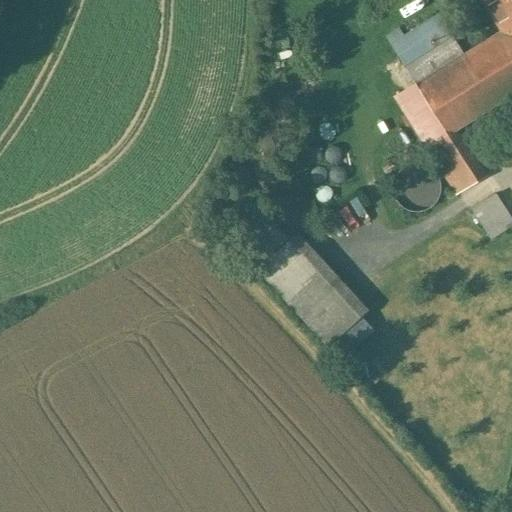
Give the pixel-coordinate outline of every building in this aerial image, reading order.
[(511,0),(484,0),(503,29),(463,54),(416,84),(436,117),(446,134),(453,130),(511,92),(511,0)] [(438,14),(390,44),(398,56),(446,26),(438,14)] [(453,37),(405,67),(416,84),(463,54),(453,37)] [(482,176),(453,130),(446,134),(436,117),(416,129),(457,193),(483,176),(482,176)] [(268,131),(243,141),(264,192),(289,183),(268,131)] [(438,196),(439,187),(437,177),(432,170),(424,165),(415,163),(406,165),(398,171),(393,178),(391,188),(393,197),(399,204),(407,209),(416,211),(425,209),(433,204),(438,196)] [(511,221),(494,194),(471,209),(490,239),(511,224),(511,221)] [(271,220),(241,247),(259,266),(288,239),(271,220)] [(288,239),(259,266),(277,286),(313,253),(295,233),(288,239)] [(313,253),(277,286),(329,343),(365,310),(313,253)]
